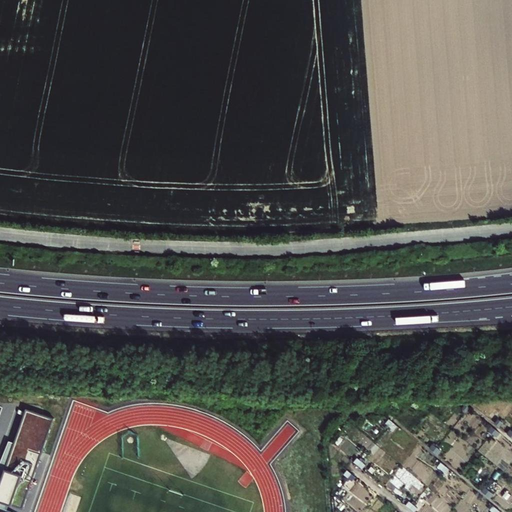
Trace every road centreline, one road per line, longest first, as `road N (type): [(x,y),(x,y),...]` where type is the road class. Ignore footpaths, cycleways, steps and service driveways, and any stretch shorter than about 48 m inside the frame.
road 1 (trunk): [(0,305),(227,319),(511,306)]
road 2 (trunk): [(511,283),(313,296),(0,283)]
